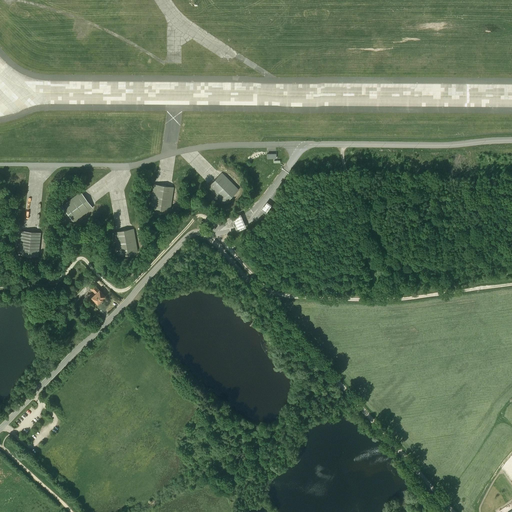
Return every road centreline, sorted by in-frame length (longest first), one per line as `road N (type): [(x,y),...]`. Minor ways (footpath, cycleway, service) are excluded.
road 1 (track): [(206,233),(450,511)]
road 2 (unclassified): [(0,428),(187,235),(206,233)]
